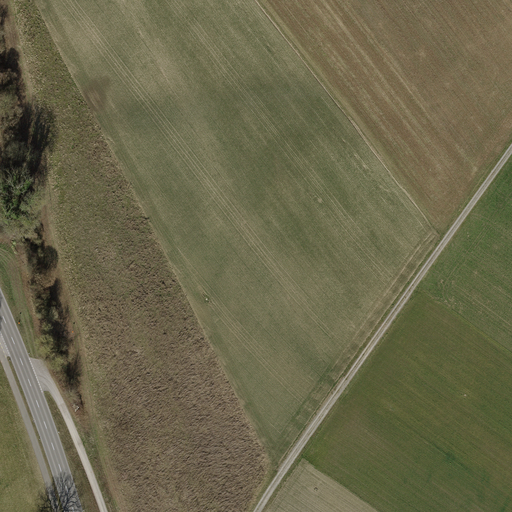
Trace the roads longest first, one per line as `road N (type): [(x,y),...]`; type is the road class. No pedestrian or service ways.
road 1 (track): [(262,511),(511,140)]
road 2 (tertiary): [(0,309),(74,511)]
road 3 (track): [(102,511),(67,414),(39,364),(12,337),(0,345)]
